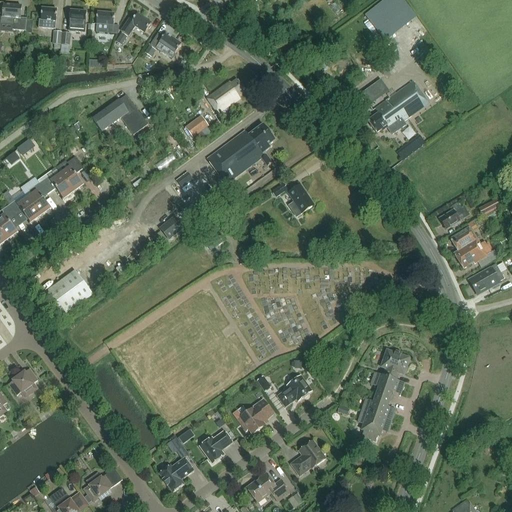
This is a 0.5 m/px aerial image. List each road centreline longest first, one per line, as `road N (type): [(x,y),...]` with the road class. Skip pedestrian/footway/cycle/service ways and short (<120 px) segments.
road 1 (secondary): [(401,511),(455,340),(453,303),(432,254),(412,221),(286,90),(238,46),(156,0)]
road 2 (residential): [(145,495),(29,336)]
road 3 (residential): [(174,511),(328,400)]
road 4 (residential): [(0,276),(102,201)]
